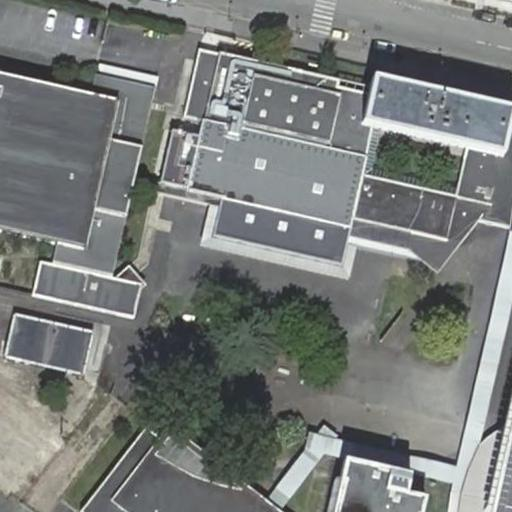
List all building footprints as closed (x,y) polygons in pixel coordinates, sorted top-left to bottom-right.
[(263,55),(252,53),(250,61),(248,69),(223,63),(209,122),(203,121),(201,120),(184,191),(222,200),(213,240),(338,269),(364,160),(354,157),(362,123),(373,125),(499,154),(500,154),(504,137),(510,113),(372,81),(368,95),(337,88),(339,81),(261,64),(263,55)] [(248,69),(250,61),(218,53),(218,55),(203,121),(209,122),(223,63),(248,69)] [(111,278),(154,88),(94,75),(90,95),(0,75),(0,232),(56,245),(51,265),(38,262),(31,295),(136,319),(144,285),(111,278)] [(364,160),(373,125),(362,123),(354,157),(364,160)] [(511,511),(511,139),(504,137),(500,154),(499,154),(487,205),(489,206),(478,221),(509,230),(511,230),(511,412),(510,419),(491,503),(458,495),(455,510),(455,511),(511,511)] [(450,493),(458,495),(491,503),(510,419),(474,444),(511,293),(511,230),(509,230),(455,468),(314,437),(265,503),(275,511),(281,511),(330,455),(452,483),(450,493)] [(97,333),(20,316),(10,359),(87,376),(97,333)] [(148,425),(81,511),(275,511),(265,503),(247,492),(238,492),(212,486),(191,481),(156,458),(169,440),(148,425)] [(422,511),(424,506),(406,502),(411,483),(345,468),(334,511),(422,511)]
